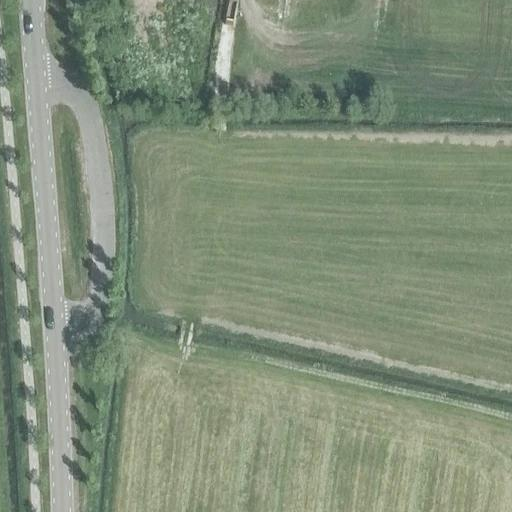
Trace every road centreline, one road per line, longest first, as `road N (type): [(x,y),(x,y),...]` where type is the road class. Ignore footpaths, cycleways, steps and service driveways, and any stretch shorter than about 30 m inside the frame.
road 1 (unclassified): [(53,334),(85,318),(100,298),(102,218),(87,112),(34,70)]
road 2 (secondary): [(53,334),(34,70)]
road 3 (secondary): [(57,511),(53,334)]
